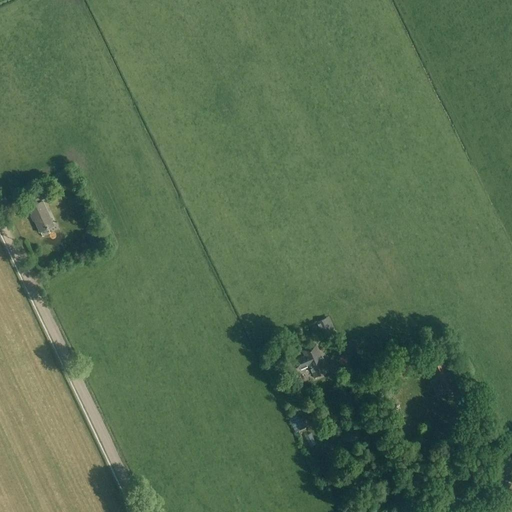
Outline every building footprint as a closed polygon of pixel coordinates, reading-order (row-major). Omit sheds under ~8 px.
[(30,197),(34,204),(49,196),(45,189),(30,197)] [(53,224),(42,201),(28,207),(39,230),(53,224)] [(96,230),(87,232),(90,246),(99,244),(96,230)] [(326,318),(319,321),(324,335),(332,332),(326,318)] [(444,341),(438,343),(444,356),(450,353),(444,341)] [(298,370),(308,366),(313,378),(325,373),(322,364),(324,364),(316,344),(301,350),(304,356),(294,360),(298,370)] [(429,364),(443,393),(455,387),(441,358),(429,364)] [(342,362),(345,369),(350,367),(347,359),(342,362)] [(420,446),(417,441),(407,445),(410,451),(420,446)]
